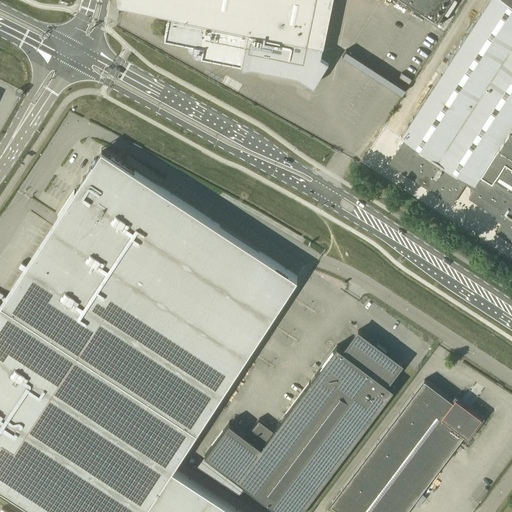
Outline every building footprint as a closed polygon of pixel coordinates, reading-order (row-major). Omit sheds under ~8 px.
[(251,66),(298,75),(314,85),(329,60),(321,55),(323,45),(332,0),(117,0),(117,3),(169,14),(165,37),(189,42),(190,42),(189,47),(192,52),(202,54),(241,62),(241,63),(242,63),(243,67),(251,66)] [(404,139),(389,163),(452,204),(465,183),(476,190),(471,197),(479,202),(478,204),(489,211),(490,209),(505,219),(496,232),(511,242),(511,0),(489,0),(401,137),(404,139)] [(405,0),(437,21),(443,12),(448,15),(457,0),(405,0)] [(133,171),(102,151),(97,158),(96,160),(95,159),(94,158),(91,163),(92,163),(93,164),(79,186),(78,187),(78,188),(78,190),(78,191),(78,192),(74,190),(73,192),(58,215),(0,303),(0,484),(42,511),(241,511),(172,467),(172,466),(297,276),(135,169),(134,170),(133,171)] [(281,511),(299,511),(393,387),(387,383),(402,363),(384,350),(386,347),(377,341),(375,343),(358,330),(343,350),(337,345),(273,429),(259,419),(247,435),(229,421),(205,454),(281,511)] [(331,504),(341,511),(404,511),(463,435),(468,439),(484,417),(469,405),(468,407),(462,403),(464,401),(455,395),(451,400),(424,379),(331,504)]
